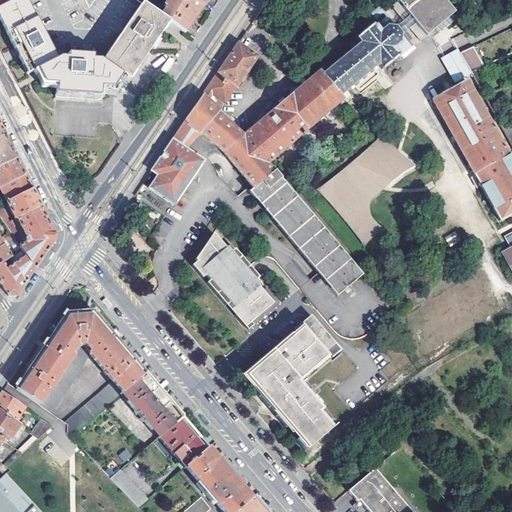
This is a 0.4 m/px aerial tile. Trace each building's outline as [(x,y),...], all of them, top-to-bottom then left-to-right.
[(12,0),(0,6),(0,18),(28,74),(37,69),(44,83),(57,84),(56,97),(70,98),(92,100),(100,100),(101,87),(112,88),(117,81),(121,75),(124,77),(134,62),(143,49),(148,52),(155,42),(168,22),(161,16),(137,0),(12,0)] [(168,22),(184,33),(191,22),(202,6),(192,0),(171,0),(172,0),(170,0),(167,0),(163,6),(166,8),(161,16),(168,22)] [(400,0),(392,6),(421,41),(455,11),(446,0),(400,0)] [(372,12),(377,19),(388,10),(382,4),(372,12)] [(362,43),(324,75),(341,97),(378,65),(382,70),(399,56),(400,57),(412,48),(386,17),(376,27),(374,25),(358,39),(362,43)] [(452,39),(458,48),(468,42),(462,33),(452,39)] [(258,57),(238,43),(201,97),(208,102),(214,94),(226,102),(258,57)] [(483,67),(474,47),(460,53),(462,56),(471,73),(483,67)] [(134,62),(124,77),(129,80),(148,52),(143,49),(134,62)] [(453,61),(462,78),(471,73),(462,56),(453,61)] [(343,100),(341,97),(324,75),(321,71),(245,136),(267,164),(343,100)] [(511,153),(508,156),(467,81),(432,100),(499,222),(511,215),(511,153)] [(254,188),(273,171),(267,164),(245,136),(219,113),(221,111),(208,102),(201,97),(151,171),(157,175),(151,184),(148,182),(146,186),(173,204),(203,161),(187,149),(195,138),(199,142),(205,134),(225,154),(254,188)] [(0,132),(0,166),(16,158),(9,144),(2,131),(0,132)] [(383,139),(381,140),(394,157),(372,175),(365,184),(374,193),(391,180),(395,176),(399,173),(406,169),(412,166),(397,154),(383,139)] [(394,157),(381,140),(320,191),(363,244),(382,228),(361,206),(374,193),(365,184),(372,175),(394,157)] [(0,166),(0,187),(24,175),(17,161),(16,158),(0,166)] [(248,192),(335,294),(360,273),(292,194),(273,171),(254,188),(248,192)] [(24,175),(0,187),(0,189),(7,203),(32,190),(26,177),(24,175)] [(7,203),(6,203),(15,220),(17,218),(41,207),(34,193),(32,190),(7,203)] [(41,207),(17,218),(27,238),(24,239),(27,243),(20,247),(21,249),(26,256),(35,270),(43,258),(54,241),(54,233),(41,207)] [(0,209),(0,218),(4,225),(9,223),(0,209)] [(4,225),(10,232),(15,229),(11,222),(9,223),(4,225)] [(258,297),(263,293),(258,287),(260,285),(256,281),(232,252),(228,247),(226,248),(213,233),(194,259),(196,261),(202,268),(200,269),(205,275),(209,280),(229,303),(237,313),(238,314),(240,312),(249,323),(267,308),(258,297)] [(511,234),(506,238),(510,247),(502,253),(511,271),(511,234)] [(6,244),(0,247),(0,264),(1,264),(11,256),(7,250),(11,247),(16,254),(21,249),(20,247),(13,239),(6,244)] [(259,278),(235,249),(232,252),(256,281),(259,278)] [(35,270),(26,256),(24,258),(22,256),(19,258),(20,260),(13,265),(26,283),(31,276),(33,272),(35,270)] [(202,268),(196,261),(191,265),(202,278),(205,275),(200,269),(202,268)] [(0,283),(9,296),(13,297),(16,297),(26,283),(13,265),(7,268),(4,265),(3,266),(1,264),(0,264),(0,283)] [(229,303),(209,280),(206,283),(225,305),(229,303)] [(272,304),(263,293),(258,297),(267,308),(272,304)] [(249,323),(240,312),(238,314),(237,313),(234,316),(246,330),(251,326),(249,323)] [(85,349),(108,377),(121,395),(144,374),(92,313),(67,314),(16,389),(47,410),(78,365),(76,364),(85,349)] [(299,438),(308,449),(331,430),(317,413),(320,410),(301,387),(297,382),(309,372),(326,357),(324,354),(335,345),(310,316),(299,326),(301,329),(296,334),(292,337),(246,376),(256,388),(261,394),(289,426),(299,438)] [(256,388),(246,376),(292,337),(289,334),(240,376),(253,391),(256,388)] [(340,351),(335,345),(324,354),(326,357),(309,372),(312,376),(340,351)] [(121,395),(158,438),(159,437),(181,418),(144,374),(121,395)] [(72,436),(121,395),(108,377),(60,419),(69,424),(68,432),(72,436)] [(323,407),(304,385),(301,387),(320,410),(323,407)] [(0,412),(15,422),(25,408),(6,396),(2,393),(0,396),(0,412)] [(289,426),(261,394),(258,397),(268,409),(270,408),(273,412),(276,416),(275,417),(285,429),(289,426)] [(335,427),(320,410),(317,413),(331,430),(335,427)] [(15,422),(0,412),(0,437),(3,439),(6,442),(7,439),(14,444),(24,429),(15,422)] [(159,437),(185,468),(186,467),(208,449),(202,442),(181,418),(159,437)] [(42,419),(32,433),(39,439),(53,427),(42,419)] [(308,449),(299,438),(295,441),(305,452),(308,449)] [(126,449),(118,455),(124,462),(132,456),(126,449)] [(208,494),(223,511),(235,511),(251,499),(228,472),(208,449),(186,467),(201,487),(199,488),(201,491),(200,492),(205,497),(208,494)] [(357,501),(353,505),(358,511),(406,511),(409,510),(374,469),(348,491),(352,495),(354,493),(359,499),(357,501)] [(121,470),(111,478),(138,508),(148,499),(121,470)] [(0,479),(0,511),(37,511),(3,476),(0,479)] [(201,497),(182,511),(205,511),(210,508),(201,497)] [(261,511),(251,499),(235,511),(261,511)]
